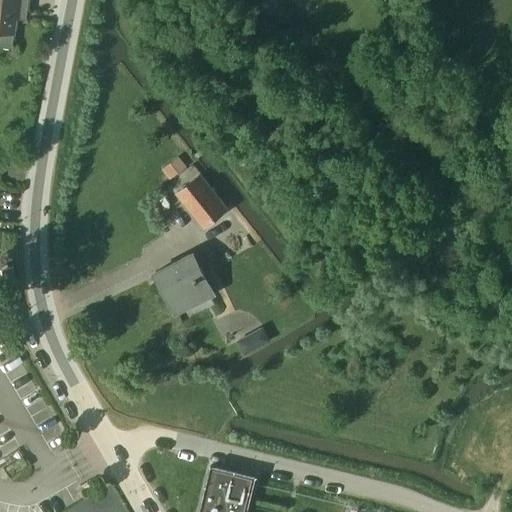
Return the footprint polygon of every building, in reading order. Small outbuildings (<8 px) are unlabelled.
[(15,16),(25,18),(26,0),(0,0),(0,44),(10,46),(12,31),(13,31),(15,16)] [(175,192),(176,195),(203,228),(229,208),(201,172),(175,192)] [(193,253),(154,272),(174,310),(212,291),(193,253)] [(0,321),(13,319),(9,301),(0,302),(0,321)] [(202,511),(244,511),(246,506),(249,507),(250,500),(248,499),(253,477),(246,476),(247,473),(242,472),(242,475),(213,468),(211,478),(208,478),(206,484),(209,485),(206,496),(204,496),(202,502),(205,503),(202,511)]
